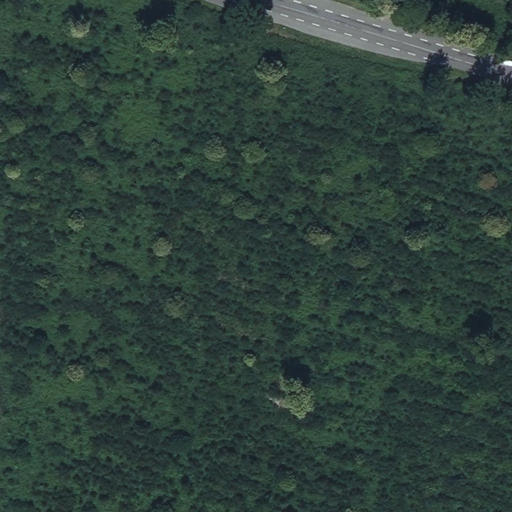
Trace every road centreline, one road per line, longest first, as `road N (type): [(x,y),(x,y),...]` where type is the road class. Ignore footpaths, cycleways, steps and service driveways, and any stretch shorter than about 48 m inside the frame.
road 1 (track): [(0,201),(511,360)]
road 2 (secondary): [(511,75),(278,0)]
